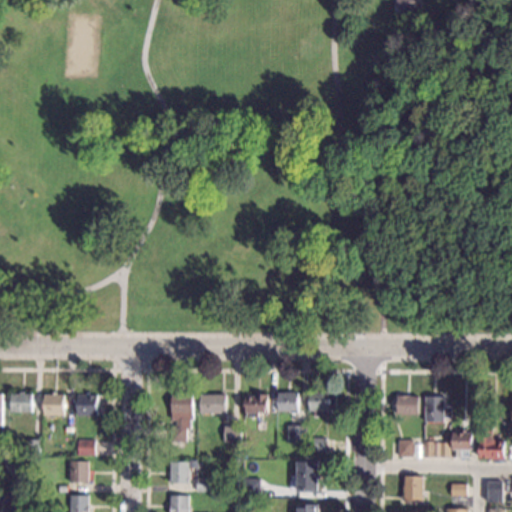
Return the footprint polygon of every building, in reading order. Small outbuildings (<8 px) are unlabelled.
[(415,0),(416,7),(397,10),(395,0),(415,0)] [(24,393),(31,393),(31,412),(11,412),(11,394),(20,394),(20,392),(24,392),(24,393)] [(298,413),(289,412),(289,411),(278,411),(279,392),(298,393),(298,413)] [(267,412),(258,412),(258,417),(245,416),(245,395),(253,396),(253,393),(267,393),(267,412)] [(334,411),(328,411),(328,417),(313,417),(313,411),(310,411),(310,393),(335,393),(334,411)] [(64,415),(44,415),(44,394),(64,395),(64,415)] [(98,395),(97,415),(78,415),(78,395),(98,395)] [(192,419),(190,419),(190,428),(186,428),(186,441),(171,441),(171,425),(176,425),(176,420),(171,420),(172,395),(192,395),(192,419)] [(225,412),(201,412),(201,410),(201,395),(225,395),(225,412)] [(418,415),(397,415),(397,396),(418,396),(418,415)] [(444,406),(451,406),(451,418),(443,418),(443,422),(425,422),(425,396),(444,396),(444,406)] [(493,437),(497,441),(505,441),(505,459),(480,459),(480,425),(493,425),(493,437)] [(241,442),(224,442),(224,426),(238,426),(241,426),(241,442)] [(306,442),(288,442),(288,426),(306,426),(306,442)] [(466,432),(473,432),(472,450),(460,450),(460,457),(452,457),(452,432),(461,432),(461,429),(466,430),(466,432)] [(325,453),(310,453),(311,438),(325,438),(325,453)] [(39,455),(28,455),(28,440),(39,440),(39,455)] [(94,455),(78,455),(78,440),(94,440),(94,455)] [(413,457),(398,456),(398,440),(413,440),(413,457)] [(433,457),(423,457),(423,441),(433,441),(433,457)] [(450,457),(440,457),(440,442),(450,442),(450,457)] [(19,473),(4,473),(4,458),(19,458),(19,473)] [(88,482),(69,482),(69,461),(88,461),(88,482)] [(188,482),(170,483),(170,462),(188,462),(188,482)] [(318,490),(297,490),(297,487),(288,486),(288,475),(297,475),(297,462),(318,462),(318,490)] [(423,501),(402,501),(403,486),(404,486),(404,475),(423,475),(423,501)] [(211,491),(197,491),(197,479),(210,479),(211,491)] [(260,497),(244,496),(244,479),(260,479),(260,497)] [(503,503),(487,502),(487,481),(503,481),(503,503)] [(466,496),(451,496),(451,483),(466,484),(466,496)] [(21,494),(20,511),(7,511),(7,494),(21,494)] [(88,511),(69,511),(69,495),(88,495),(88,511)] [(188,511),(170,511),(170,496),(188,496),(188,511)]
